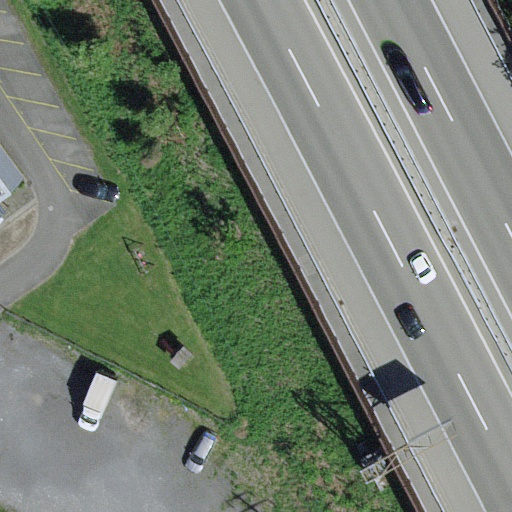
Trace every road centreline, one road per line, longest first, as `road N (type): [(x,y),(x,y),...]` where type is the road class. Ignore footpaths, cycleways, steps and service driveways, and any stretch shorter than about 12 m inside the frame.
road 1 (motorway): [(258,0),(511,480)]
road 2 (motorway): [(511,243),(386,0)]
